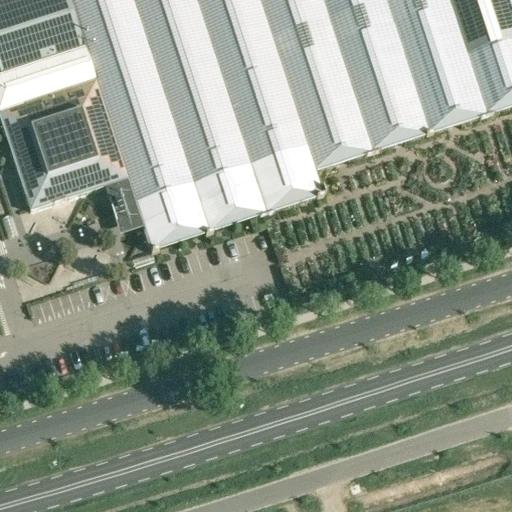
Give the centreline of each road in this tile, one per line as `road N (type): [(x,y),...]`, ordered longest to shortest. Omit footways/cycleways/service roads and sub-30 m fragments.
road 1 (primary): [(511,349),(0,508)]
road 2 (unclassified): [(511,285),(0,443)]
road 3 (unclassified): [(215,511),(511,417)]
